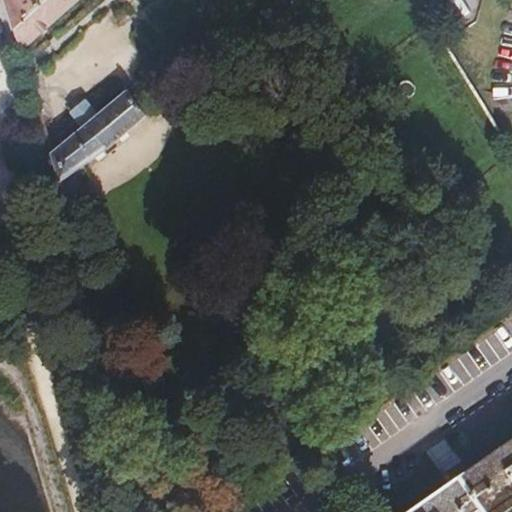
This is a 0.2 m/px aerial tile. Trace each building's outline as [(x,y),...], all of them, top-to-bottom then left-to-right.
[(4,0),(5,3),(13,24),(35,0),(4,0)] [(35,0),(13,24),(18,39),(20,46),(72,0),(35,0)] [(54,163),(59,180),(76,169),(110,146),(146,116),(128,89),(97,111),(89,100),(74,111),(83,123),(50,149),(54,163)] [(64,197),(70,217),(85,206),(76,169),(59,180),(64,197)] [(232,316),(232,319),(233,322),(235,325),(238,327),(241,329),(244,329),(248,328),(250,326),(253,323),(253,320),(254,317),(253,314),(251,311),(248,309),(245,308),(242,307),(239,308),(236,310),(234,312),(232,316)] [(511,511),(511,446),(421,511),(511,511)]
